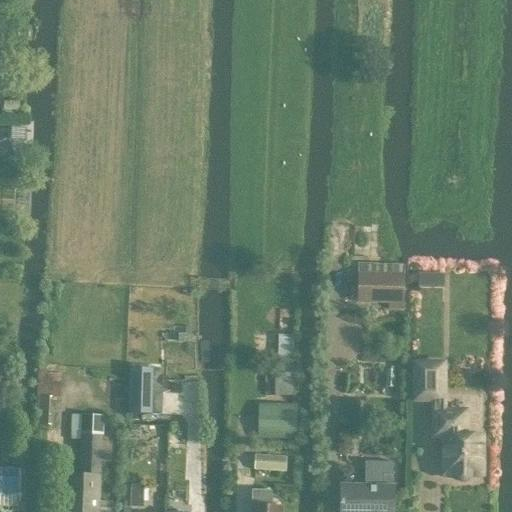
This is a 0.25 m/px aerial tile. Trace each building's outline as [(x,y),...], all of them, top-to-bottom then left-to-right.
[(401,309),(402,275),(358,274),(357,302),(388,303),(388,309),(401,309)] [(420,288),(444,288),(444,274),(420,274),(420,288)] [(275,397),(295,396),(296,335),(278,336),(277,372),(265,373),(265,383),(274,383),(275,397)] [(443,474),(455,474),(455,476),(455,477),(456,478),(457,479),(457,480),(458,480),(459,481),(461,481),(462,482),(463,482),(464,482),(466,481),(467,480),(468,479),(469,478),(469,477),(470,476),(470,474),(481,475),(482,435),(464,435),(465,412),(443,412),(443,364),(416,364),(415,399),(434,400),(434,436),(444,436),(443,474)] [(129,370),(128,414),(151,414),(152,370),(129,369),(129,370)] [(60,398),(61,374),(39,373),(36,426),(50,427),(51,397),(60,398)] [(257,438),(295,440),(296,405),(259,404),(257,438)] [(67,473),(65,511),(112,511),(113,501),(99,501),(104,415),(73,414),(72,437),(82,438),(80,474),(67,473)] [(253,469),(253,471),(286,472),(287,456),(284,456),(254,454),(253,469)] [(393,462),(365,462),(365,475),(370,475),(370,487),(341,487),(340,511),(392,511),(393,488),(383,488),(383,476),(393,476),(393,462)] [(131,507),(143,507),(143,485),(131,485),(131,507)] [(268,491),(252,491),(252,508),(248,511),(279,511),(279,506),(268,506),(268,491)]
